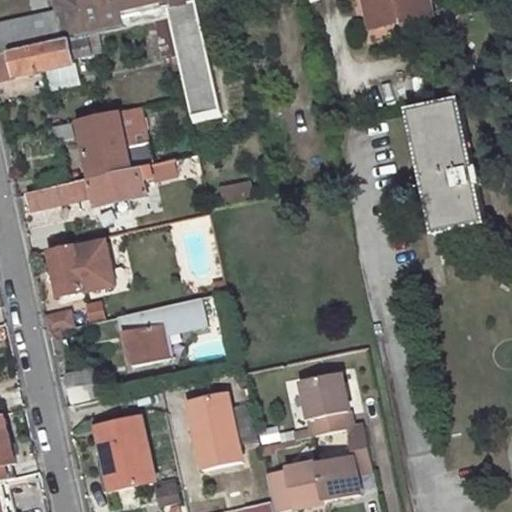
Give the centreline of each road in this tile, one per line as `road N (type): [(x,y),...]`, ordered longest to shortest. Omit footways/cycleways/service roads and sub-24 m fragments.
road 1 (residential): [(429,511),(353,138)]
road 2 (residential): [(64,511),(0,215)]
